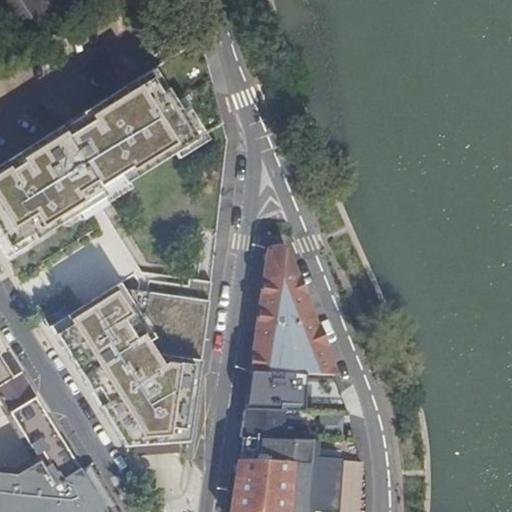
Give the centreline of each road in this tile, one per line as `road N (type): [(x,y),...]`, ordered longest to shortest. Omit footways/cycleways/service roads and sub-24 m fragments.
road 1 (residential): [(255,133),(372,414),(383,511)]
road 2 (residential): [(255,133),(208,511)]
road 3 (residential): [(138,511),(0,298)]
road 4 (residential): [(212,0),(255,133)]
